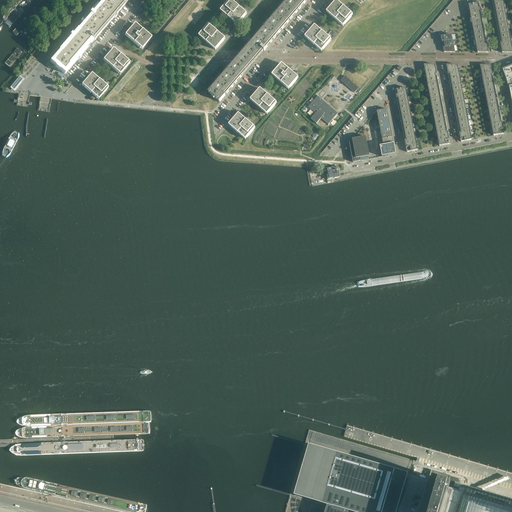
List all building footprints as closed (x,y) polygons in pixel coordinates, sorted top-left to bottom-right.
[(32,13),(32,14),(32,15),(33,15),(34,15),(35,14),(36,13),(37,12),(47,0),(41,0),(34,9),(32,10),(32,12),(32,13)] [(102,28),(109,20),(107,18),(108,18),(108,17),(109,17),(110,18),(118,10),(116,8),(117,8),(117,7),(119,8),(126,0),(125,0),(106,0),(104,3),(102,5),(95,13),(93,15),(87,22),(85,25),(80,30),(61,52),(54,61),(65,71),(65,70),(71,64),(69,63),(87,43),(90,39),(91,38),(93,40),(95,38),(94,37),(101,29),(99,28),(100,27),(101,26),(102,28)] [(235,3),(231,0),(230,2),(229,1),(222,9),(223,10),(222,12),(226,15),(226,16),(229,18),(237,25),(247,14),(238,6),(237,5),(235,3)] [(287,0),(252,42),(249,45),(251,47),(249,49),(252,51),(253,51),(254,50),(256,52),(258,49),(260,50),(261,49),(262,50),(263,50),(264,51),(265,50),(266,50),(265,49),(281,31),(307,0),(287,0)] [(511,53),(511,46),(506,15),(503,0),(491,0),(502,53),(511,53)] [(353,15),(348,11),(336,1),(326,12),(343,26),(353,15)] [(489,53),(479,3),(468,5),(478,53),(489,53)] [(18,8),(4,23),(10,28),(23,13),(18,8)] [(17,34),(19,32),(30,21),(30,20),(30,19),(31,18),(31,17),(31,16),(30,16),(29,16),(28,17),(27,17),(27,18),(16,29),(14,31),(15,33),(17,34)] [(143,48),(150,40),(148,39),(150,37),(147,34),(146,33),(135,24),(125,35),(136,45),(140,48),(141,47),(143,48)] [(209,24),(200,34),(202,35),(200,37),(203,40),(204,40),(215,50),(225,39),(216,31),(215,30),(213,28),(209,24)] [(331,40),(327,36),(315,26),(305,37),(321,51),(331,40)] [(60,51),(61,52),(80,30),(79,29),(60,51)] [(233,63),(249,45),(252,42),(250,41),(242,50),(239,54),(237,57),(234,59),(232,62),(232,63),(233,64),(233,63)] [(69,63),(71,64),(88,44),(87,44),(87,43),(69,63)] [(251,63),(262,50),(261,49),(260,50),(258,49),(256,52),(254,50),(253,51),(252,51),(249,49),(251,47),(249,45),(233,63),(234,64),(238,67),(237,68),(243,73),(250,64),(251,63)] [(4,64),(10,68),(22,53),(17,49),(4,64)] [(121,73),(128,65),(127,64),(128,62),(126,60),(124,58),(120,55),(113,49),(103,60),(115,71),(118,73),(120,72),(121,73)] [(241,75),(242,76),(254,63),(259,57),(261,54),(264,51),(263,50),(262,50),(251,63),(250,64),(243,73),(241,75)] [(234,64),(233,63),(233,64),(208,92),(220,102),(225,96),(224,94),(225,93),(227,94),(234,86),(232,85),(234,83),(235,84),(242,76),(241,75),(243,73),(237,68),(238,67),(234,64)] [(298,78),(294,74),(282,64),(272,75),(289,89),(298,78)] [(450,144),(435,65),(424,65),(439,146),(450,144)] [(472,140),(464,99),(458,65),(446,65),(461,142),(472,140)] [(504,134),(497,98),(491,66),(480,66),(493,136),(504,134)] [(511,66),(505,69),(505,70),(503,71),(507,81),(511,105),(511,66)] [(82,85),(97,98),(98,97),(100,98),(100,97),(108,88),(104,84),(103,83),(91,74),(82,85)] [(20,76),(10,88),(12,89),(15,92),(20,86),(25,80),(20,76)] [(361,90),(345,76),(341,81),(355,93),(357,90),(359,92),(361,90)] [(418,150),(411,118),(406,88),(395,90),(407,152),(418,150)] [(277,103),(272,99),(260,89),(250,100),(261,109),(267,114),(277,103)] [(338,114),(318,96),(308,107),(316,114),(311,119),(316,124),(321,118),(328,125),(338,114)] [(396,154),(390,125),(387,109),(377,111),(383,146),(380,146),(382,157),(396,154)] [(255,128),(250,124),(239,114),(229,125),(245,139),(255,128)] [(369,156),(366,137),(352,140),(353,143),(349,143),(352,158),(353,163),(361,161),(360,158),(369,156)] [(340,178),(338,170),(338,168),(336,168),(336,167),(336,168),(332,168),(327,169),(328,175),(329,177),(329,179),(334,179),(340,178)] [(451,511),(458,491),(429,482),(429,480),(330,452),(328,457),(324,455),(312,496),(316,497),(316,500),(315,502),(347,511),(451,511)] [(511,511),(511,506),(442,487),(435,511),(511,511)]
